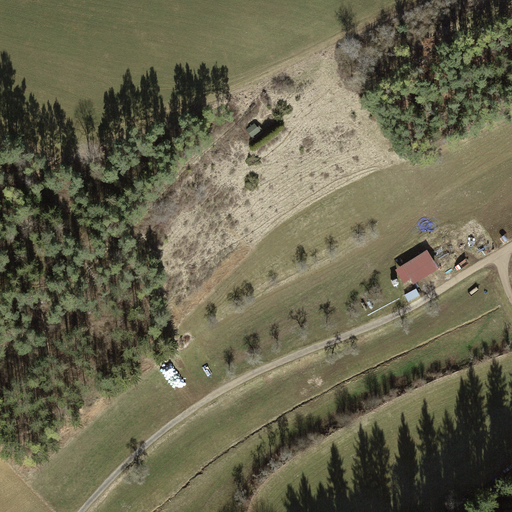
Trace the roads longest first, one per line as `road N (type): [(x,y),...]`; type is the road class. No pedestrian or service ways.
road 1 (track): [(0,191),(425,0)]
road 2 (track): [(262,72),(237,117),(0,354)]
